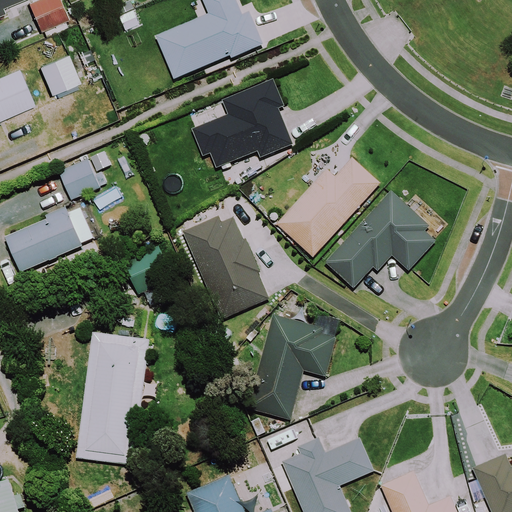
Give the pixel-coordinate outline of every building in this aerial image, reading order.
[(0,0),(0,12),(30,0),(0,0)] [(72,19),(62,0),(41,0),(31,5),(44,32),(72,19)] [(246,20),(238,0),(204,0),(212,18),(159,38),(175,79),(265,46),(254,17),(246,20)] [(83,84),(71,56),(42,68),(54,96),(83,84)] [(0,121),(37,106),(22,70),(0,79),(0,121)] [(288,106),(278,83),(223,106),(229,119),(194,133),(205,158),(212,155),(218,168),(254,153),(257,160),(294,145),(279,109),(288,106)] [(105,186),(93,160),(62,175),(74,201),(105,186)] [(382,187),(355,161),(338,180),(330,172),(280,225),(315,258),(382,187)] [(424,206),(416,215),(393,194),(329,265),(355,290),(377,266),(381,270),(394,256),(411,271),(436,243),(449,229),(424,206)] [(48,218),(49,222),(8,241),(24,275),(98,241),(82,206),(72,211),(70,208),(48,218)] [(251,242),(245,244),(242,236),(237,222),(226,227),(222,217),(185,233),(221,320),(269,301),(258,275),(263,272),(251,242)] [(187,281),(171,246),(127,266),(143,301),(187,281)] [(338,335),(275,318),(249,413),(293,424),(307,372),(326,377),(338,335)] [(151,342),(95,334),(78,458),(134,466),(151,342)] [(376,472),(363,440),(327,455),(321,441),(301,449),(304,455),(286,463),(306,511),(352,511),(342,487),(376,472)] [(511,511),(511,465),(508,456),(476,470),(494,511),(511,511)] [(273,511),(274,511),(272,511),(268,511),(260,492),(275,486),(265,463),(190,496),(197,511),(273,511)] [(432,507),(418,474),(385,487),(394,511),(456,511),(452,499),(432,507)] [(0,511),(26,511),(18,483),(0,488),(0,511)]
